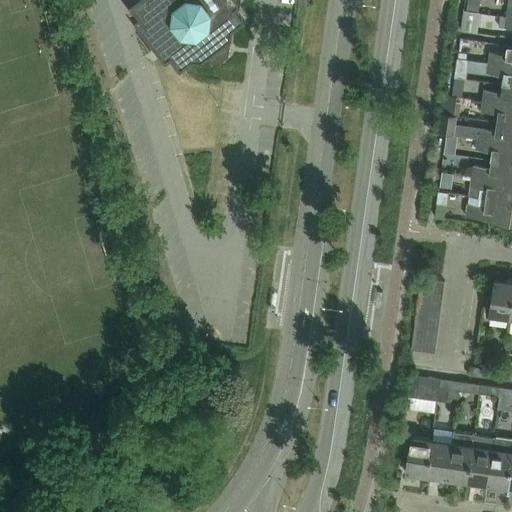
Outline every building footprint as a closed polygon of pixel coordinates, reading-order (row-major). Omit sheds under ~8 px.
[(133,0),(131,2),(140,14),(135,18),(140,25),(135,28),(150,48),(155,44),(166,58),(171,54),(180,66),(192,57),(201,58),(206,55),(210,59),(220,61),(229,54),(230,44),(226,39),(231,35),(232,26),(244,17),(235,5),(240,1),(239,0),(133,0)] [(480,13),(463,11),(460,30),(478,32),(480,13)] [(511,44),(507,44),(505,52),(489,50),(487,62),(511,65),(511,44)] [(466,78),(468,60),(457,58),(454,77),(466,78)] [(511,84),(511,65),(487,62),(486,72),(502,74),(501,83),(511,84)] [(511,103),(511,84),(501,83),(500,90),(484,88),(482,100),(511,103)] [(455,115),(458,97),(444,95),(441,113),(443,114),(455,115)] [(511,123),(511,103),(482,100),(481,109),(497,112),(496,121),(511,123)] [(457,116),(455,115),(443,114),(440,133),(454,135),(457,116)] [(511,142),(511,123),(496,121),(495,128),(478,126),(477,138),(511,142)] [(511,161),(511,142),(477,138),(475,148),(492,150),(490,159),(511,161)] [(511,181),(511,161),(490,159),(489,166),(473,164),(471,176),(511,181)] [(511,200),(511,181),(471,176),(468,195),(485,197),(511,200)] [(445,203),(447,192),(437,191),(435,202),(445,203)] [(511,220),(511,200),(485,197),(484,205),(467,202),(466,214),(511,220)] [(443,281),(441,280),(419,278),(418,289),(442,292),(443,281)] [(509,318),(511,298),(511,281),(493,279),(488,315),(509,318)] [(440,303),(442,292),(418,289),(416,300),(440,303)] [(438,316),(440,303),(416,300),(415,313),(438,316)] [(437,328),(438,316),(415,313),(413,325),(437,328)] [(435,340),(437,328),(413,325),(412,337),(435,340)] [(434,352),(435,340),(412,337),(410,349),(434,352)] [(501,379),(502,370),(480,367),(479,376),(501,379)] [(511,380),(511,371),(502,370),(501,379),(511,380)] [(439,387),(440,378),(419,375),(416,397),(437,399),(439,387)] [(459,390),(460,381),(440,378),(439,387),(445,388),(443,400),(457,401),(459,390)] [(479,392),(480,384),(460,381),(459,390),(479,392)] [(499,395),(500,386),(480,384),(479,392),(499,395)] [(511,388),(500,386),(499,395),(497,408),(511,409),(511,388)] [(473,433),(474,433),(474,431),(452,428),(451,441),(451,442),(446,478),(466,481),(473,433)] [(493,436),(474,433),(473,433),(466,481),(487,484),(493,436)] [(426,475),(431,439),(410,436),(405,472),(426,475)] [(507,486),(511,448),(511,438),(493,436),(487,484),(507,486)] [(451,442),(451,441),(431,439),(426,475),(446,478),(451,442)]
